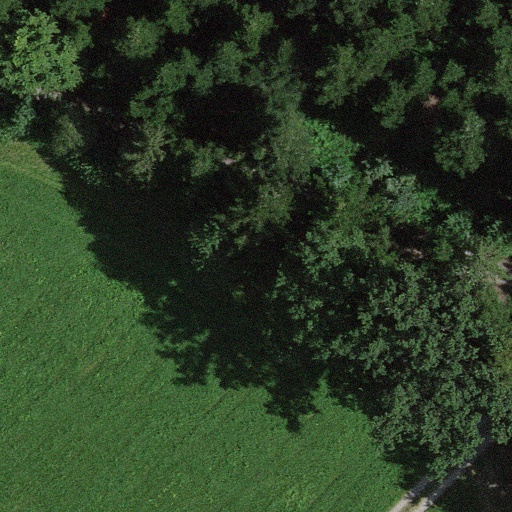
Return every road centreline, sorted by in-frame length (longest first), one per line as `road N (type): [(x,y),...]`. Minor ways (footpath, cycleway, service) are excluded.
road 1 (track): [(511,261),(0,72)]
road 2 (track): [(511,424),(424,511)]
